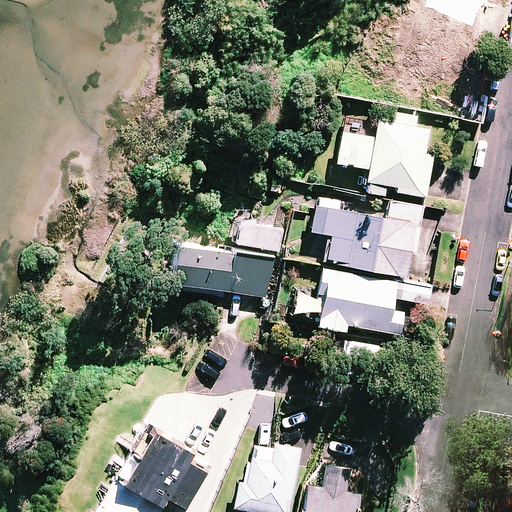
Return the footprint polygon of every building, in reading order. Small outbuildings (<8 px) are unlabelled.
[(430,0),(428,23),(473,28),(475,0),(481,0),(488,1),(487,0),(430,0)] [(422,133),(359,125),(357,137),(325,133),(322,162),(354,167),(352,181),(415,189),(422,133)] [(321,231),(317,259),(397,269),(403,215),(300,202),(297,228),(321,231)] [(268,249),(164,236),(159,273),(263,286),(268,249)] [(389,274),(313,264),(307,311),(383,320),(389,274)] [(259,299),(244,295),(240,314),(255,317),(259,299)] [(130,426),(81,511),(167,511),(196,463),(130,426)] [(295,437),(247,430),(242,468),(232,466),(228,498),(287,506),(295,437)] [(348,511),(352,484),(300,477),(295,511),(348,511)]
